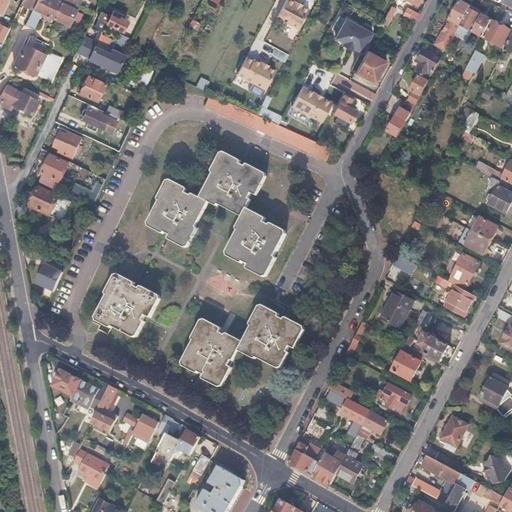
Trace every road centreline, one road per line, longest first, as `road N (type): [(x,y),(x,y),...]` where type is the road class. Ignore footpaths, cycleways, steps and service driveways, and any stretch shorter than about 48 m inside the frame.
road 1 (residential): [(273,465),(377,265),(347,162),(436,0)]
road 2 (residential): [(379,511),(511,266)]
road 3 (residential): [(273,465),(157,398),(28,340)]
road 4 (residential): [(28,340),(60,511)]
road 5 (residential): [(28,340),(0,189)]
